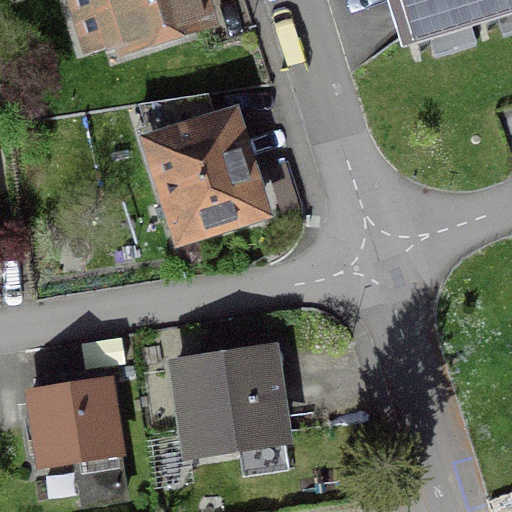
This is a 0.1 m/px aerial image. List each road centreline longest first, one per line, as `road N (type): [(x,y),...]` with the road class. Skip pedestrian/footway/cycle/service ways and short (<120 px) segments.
road 1 (residential): [(0,330),(294,286),(375,265)]
road 2 (residential): [(292,0),(369,247)]
road 3 (residential): [(375,265),(453,511)]
road 4 (residential): [(369,247),(511,207)]
